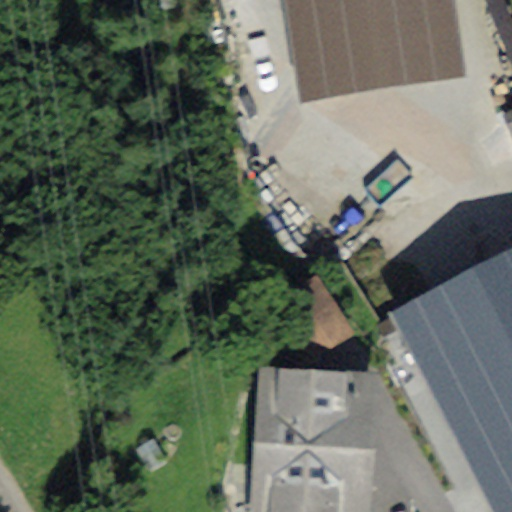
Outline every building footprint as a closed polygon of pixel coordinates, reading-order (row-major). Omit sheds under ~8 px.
[(416,0),(314,0),(327,80),(426,65),(416,0)] [(511,62),(460,81),(470,108),(511,92),(511,62)] [(316,289),(277,314),(304,356),(343,331),(316,289)] [(511,291),(432,332),(511,486),(511,291)] [(302,511),(350,511),(359,395),(276,389),(268,510),(302,511)]
